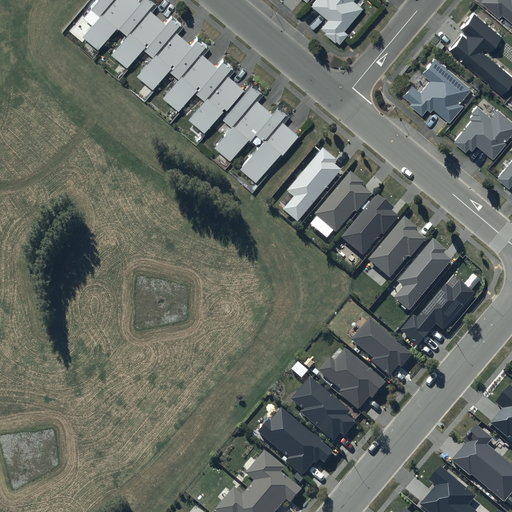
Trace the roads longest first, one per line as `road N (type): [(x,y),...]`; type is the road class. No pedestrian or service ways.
road 1 (unclassified): [(340,511),(511,305)]
road 2 (tertiary): [(341,99),(511,245)]
road 3 (tertiary): [(223,0),(341,99)]
road 4 (residential): [(426,0),(341,99)]
